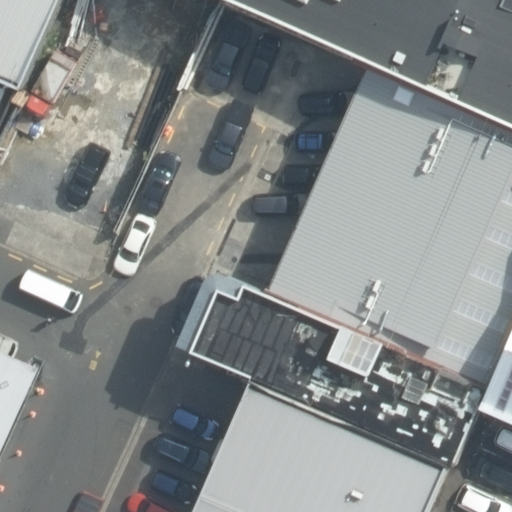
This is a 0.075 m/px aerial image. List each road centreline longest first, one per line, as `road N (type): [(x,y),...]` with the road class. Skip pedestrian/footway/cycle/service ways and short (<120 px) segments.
road 1 (unclassified): [(83,361),(126,328),(207,152)]
road 2 (unclassified): [(83,361),(86,397),(37,511)]
